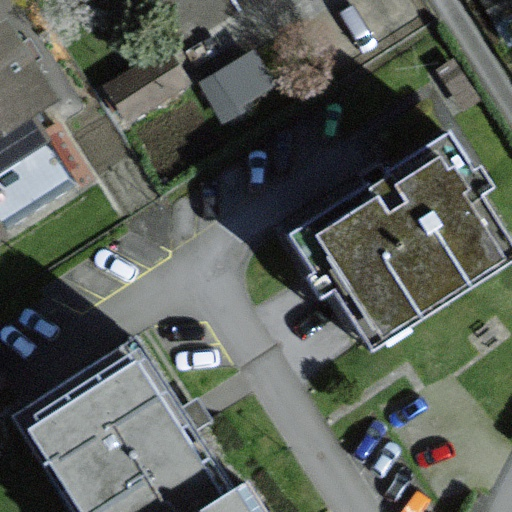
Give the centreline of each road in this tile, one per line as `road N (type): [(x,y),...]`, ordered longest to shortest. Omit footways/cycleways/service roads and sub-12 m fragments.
road 1 (residential): [(348,511),(183,274)]
road 2 (residential): [(439,0),(511,110)]
